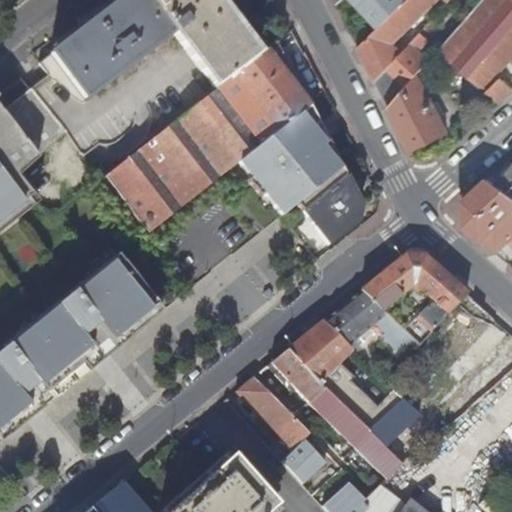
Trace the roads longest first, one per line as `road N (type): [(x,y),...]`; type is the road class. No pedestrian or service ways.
road 1 (residential): [(51,511),(418,212)]
road 2 (residential): [(299,0),(418,212)]
road 3 (residential): [(418,212),(511,302)]
road 4 (residential): [(418,212),(511,125)]
